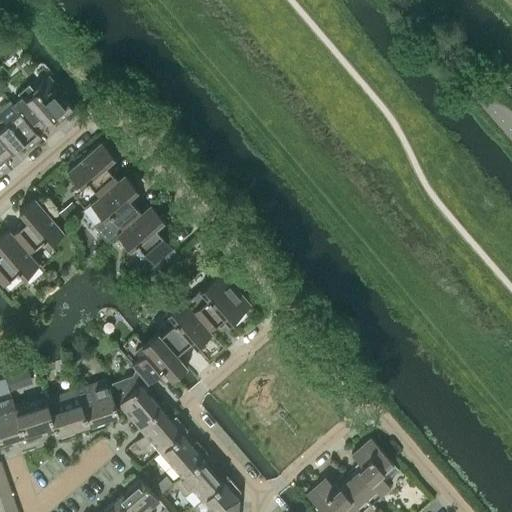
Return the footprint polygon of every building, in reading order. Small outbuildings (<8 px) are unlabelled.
[(53,93),(59,87),(48,74),(33,87),(28,82),(17,92),(20,95),(11,102),(11,103),(35,131),(36,130),(49,119),(56,126),(68,116),(67,114),(73,109),(64,99),(61,102),(53,93)] [(11,103),(11,102),(9,99),(0,106),(0,115),(1,116),(0,117),(0,154),(3,158),(17,147),(24,154),(36,143),(35,142),(41,136),(36,130),(35,131),(11,103)] [(102,166),(114,156),(100,140),(66,169),(80,185),(86,180),(99,194),(99,195),(118,178),(117,178),(108,168),(105,170),(102,166)] [(137,189),(124,173),(123,173),(117,178),(118,178),(99,195),(99,194),(90,202),(103,217),(94,225),(107,240),(116,233),(141,211),(132,200),(129,203),(125,199),(137,189)] [(48,245),(64,231),(34,197),(18,211),(29,223),(25,226),(22,223),(12,232),(11,232),(28,251),(42,238),(48,245)] [(72,201),(57,214),(64,223),(79,210),(72,201)] [(164,219),(150,203),(141,211),(116,233),(130,248),(136,243),(157,267),(176,251),(160,233),(157,235),(151,229),(164,219)] [(11,232),(12,232),(9,229),(0,236),(0,250),(4,255),(0,258),(0,280),(2,284),(18,271),(23,277),(39,263),(28,251),(11,232)] [(228,323),(250,304),(221,270),(185,301),(184,301),(208,329),(209,329),(219,320),(216,317),(220,313),(228,323)] [(118,283),(119,288),(121,290),(125,290),(129,289),(129,285),(128,281),(123,280),(118,283)] [(184,301),(185,301),(182,298),(166,312),(174,321),(160,333),(157,330),(156,331),(186,365),(186,364),(176,352),(186,343),(183,340),(187,337),(195,346),(211,332),(209,329),(208,329),(184,301)] [(165,383),(172,377),(142,343),(134,350),(139,356),(131,363),(147,382),(157,374),(165,383)] [(16,373),(4,377),(9,390),(20,387),(16,373)] [(103,419),(118,414),(106,377),(89,383),(76,387),(79,397),(78,397),(87,424),(86,424),(88,430),(89,430),(105,424),(103,419)] [(139,383),(131,390),(124,383),(114,392),(118,402),(139,427),(161,408),(139,383)] [(78,397),(79,397),(76,387),(44,397),(53,425),(58,440),(74,434),(73,429),(86,424),(87,424),(78,397)] [(23,435),(53,425),(44,397),(14,407),(23,435)] [(0,441),(23,435),(14,407),(12,398),(0,401),(0,441)] [(175,415),(170,419),(166,414),(134,441),(140,447),(150,439),(160,451),(181,432),(182,433),(187,429),(175,415)] [(191,443),(182,433),(181,432),(160,451),(180,474),(181,475),(202,456),(203,457),(207,453),(196,440),(191,443)] [(398,468),(392,462),(370,436),(351,453),(361,466),(349,477),(370,502),(390,485),(385,479),(398,468)] [(212,468),(203,457),(202,456),(181,475),(180,474),(173,481),(185,494),(192,488),(202,499),(228,477),(217,464),(212,468)] [(349,477),(336,488),(325,476),(305,493),(322,511),(358,511),(370,502),(349,477)] [(148,511),(146,509),(158,499),(139,477),(115,499),(126,511),(148,511)] [(234,493),(239,489),(228,477),(202,499),(208,507),(208,511),(236,511),(238,497),(234,493)] [(164,479),(155,487),(160,493),(169,485),(164,479)] [(126,511),(115,499),(99,511),(126,511)]
